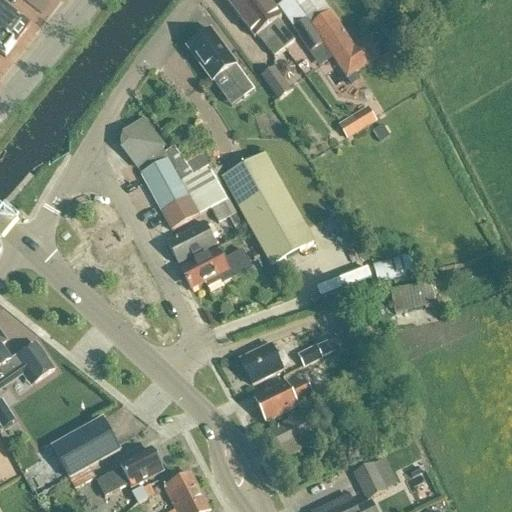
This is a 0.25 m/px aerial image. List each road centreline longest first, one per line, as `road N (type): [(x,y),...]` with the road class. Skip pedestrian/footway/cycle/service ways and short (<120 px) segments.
road 1 (residential): [(167,384),(196,346),(83,158)]
road 2 (tertiary): [(167,384),(23,247)]
road 3 (residential): [(83,158),(202,0)]
road 4 (tertiary): [(0,105),(88,0)]
road 5 (tertiary): [(268,511),(227,434),(201,413)]
